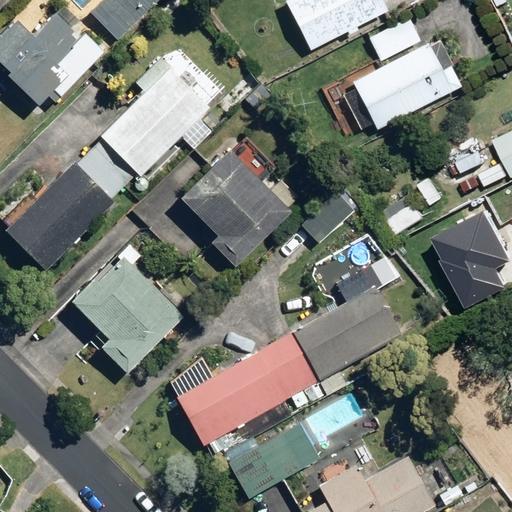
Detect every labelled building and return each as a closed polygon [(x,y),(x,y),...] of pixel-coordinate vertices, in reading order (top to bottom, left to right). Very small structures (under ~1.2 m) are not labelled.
[(101,0),(87,14),(114,42),(157,0),(101,0)] [(285,0),(280,3),(307,53),(344,34),(345,36),(354,32),(353,29),(384,13),(377,0),(285,0)] [(52,104),(101,53),(57,11),(29,40),(9,21),(0,30),(0,73),(2,75),(0,77),(32,108),(43,96),(52,104)] [(418,42),(406,18),(366,38),(378,62),(418,42)] [(351,83),(376,131),(459,88),(449,68),(451,67),(437,42),(426,47),(425,45),(351,83)] [(166,69),(97,138),(98,139),(134,175),(137,178),(206,109),(166,69)] [(252,92),(258,86),(249,76),(218,103),(228,114),(242,101),(253,112),(262,103),(252,92)] [(511,178),(511,130),(492,140),(503,163),(509,176),(511,179),(511,178)] [(98,139),(71,165),(108,201),(134,175),(98,139)] [(471,150),(464,140),(446,154),(454,163),(471,150)] [(205,244),(230,270),(287,214),(284,210),(296,198),(279,181),(265,194),(224,152),(174,201),(211,239),(205,244)] [(503,163),(478,175),(485,188),(509,176),(503,163)] [(41,273),(111,204),(108,201),(71,165),(70,164),(0,233),(41,273)] [(428,179),(417,186),(430,207),(441,200),(428,179)] [(396,236),(423,220),(409,197),(382,213),(396,236)] [(508,262),(483,214),(431,240),(443,260),(441,261),(465,308),(503,290),(493,270),(508,262)] [(95,349),(122,376),(159,339),(162,341),(170,333),(167,331),(179,320),(117,259),(91,285),(88,282),(65,305),(103,342),(95,349)] [(172,399),(200,448),(398,336),(373,293),(396,280),(384,259),(359,274),(367,288),(172,399)] [(316,460),(296,425),(224,465),(244,500),(316,460)] [(306,511),(423,511),(431,508),(404,458),(361,482),(353,466),(315,487),(323,503),(306,511)]
